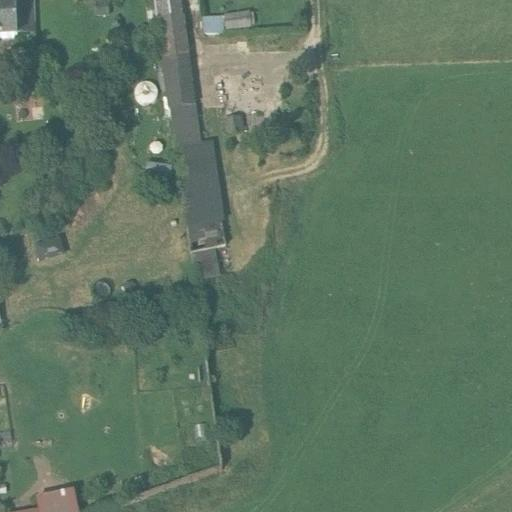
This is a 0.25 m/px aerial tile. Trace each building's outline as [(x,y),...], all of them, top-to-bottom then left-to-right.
[(13,0),(13,4),(16,37),(33,36),(31,0),(13,0)] [(178,0),(153,0),(169,108),(194,104),(178,0)] [(0,5),(0,38),(16,38),(16,37),(13,4),(0,5)] [(248,12),(222,15),(224,31),(250,28),(248,12)] [(221,17),(201,18),(202,35),(223,35),(221,17)] [(34,39),(18,39),(19,58),(35,58),(34,39)] [(194,104),(169,108),(175,147),(200,144),(194,104)] [(241,118),(223,119),(225,136),(242,134),(241,118)] [(200,144),(175,147),(189,253),(214,250),(224,249),(221,224),(223,223),(212,142),(200,144)] [(214,250),(189,253),(195,283),(196,283),(219,278),(214,250)] [(36,511),(76,511),(73,494),(35,501),(36,511)]
